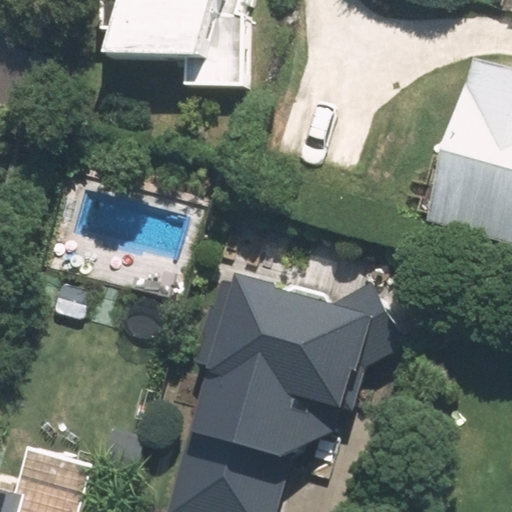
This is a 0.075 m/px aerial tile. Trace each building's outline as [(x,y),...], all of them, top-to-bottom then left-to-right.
[(116,0),(116,61),(197,62),(195,87),(254,93),(263,0),(116,0)] [(511,62),(490,57),(447,229),(511,245),(511,62)] [(281,203),(429,252),(439,221),(292,172),(281,203)] [(171,268),(89,248),(62,359),(144,379),(171,268)] [(339,299),(251,273),(178,511),(291,511),(305,466),(345,478),(379,365),(418,350),(390,279),(339,299)] [(23,353),(0,348),(0,413),(8,415),(23,353)] [(30,511),(0,503),(0,511),(30,511)]
